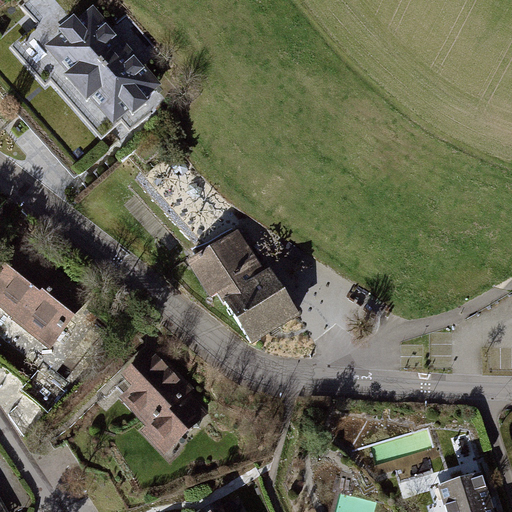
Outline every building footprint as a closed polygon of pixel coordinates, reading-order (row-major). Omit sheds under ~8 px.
[(63,31),(48,44),(70,69),(67,74),(90,99),(94,95),(117,122),(131,109),(135,114),(152,99),(149,95),(162,83),(147,65),(160,53),(125,15),(116,22),(96,0),(53,0),(64,13),(59,27),(63,31)] [(236,233),(187,263),(212,303),(221,297),(251,346),(300,316),(271,270),(262,275),(236,233)] [(19,241),(0,265),(0,305),(54,347),(92,298),(19,241)] [(154,346),(124,374),(134,386),(122,397),(148,424),(142,430),(166,455),(210,413),(192,395),(196,390),(154,346)] [(496,511),(484,473),(436,488),(441,505),(432,508),(433,511),(496,511)] [(247,511),(239,498),(216,511),(247,511)]
